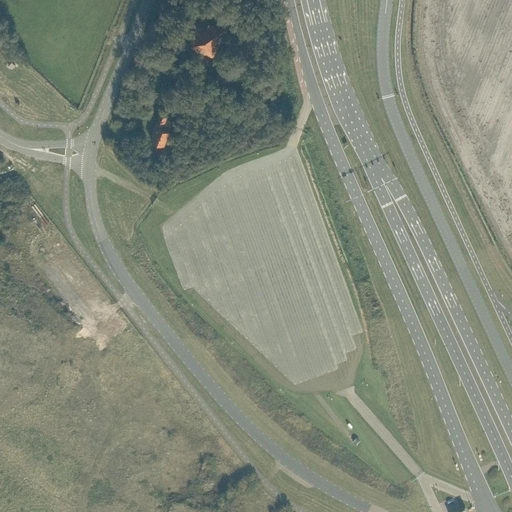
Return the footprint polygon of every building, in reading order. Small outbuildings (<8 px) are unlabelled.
[(224,24),(249,34),(253,23),(229,13),(224,24)] [(199,17),(187,46),(214,57),(226,28),(199,17)] [(245,36),(238,53),(251,59),(256,47),(259,49),(264,38),(257,36),(255,40),(245,36)] [(182,62),(180,67),(193,73),(195,68),(182,62)] [(220,69),(216,79),(226,84),(231,73),(220,69)] [(180,72),(176,82),(188,87),(192,77),(180,72)] [(155,132),(152,140),(164,145),(169,131),(163,128),(168,115),(160,112),(152,131),(155,132)]
